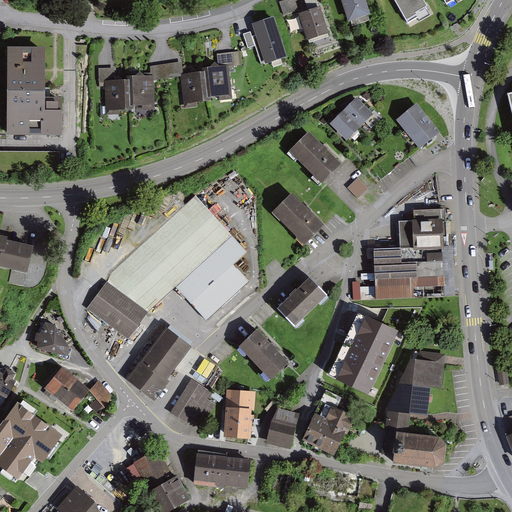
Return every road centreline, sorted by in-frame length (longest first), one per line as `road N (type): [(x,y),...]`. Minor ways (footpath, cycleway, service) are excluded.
road 1 (tertiary): [(73,195),(204,158),(354,79),(404,70),(470,79)]
road 2 (residential): [(150,422),(201,446),(429,481),(478,485),(506,474)]
road 3 (residential): [(258,0),(157,29),(0,15)]
road 4 (tertiary): [(467,227),(481,391),(506,474)]
road 5 (residential): [(133,403),(65,302),(73,195)]
road 6 (tertiary): [(470,79),(467,227)]
road 7 (residential): [(133,403),(35,511)]
